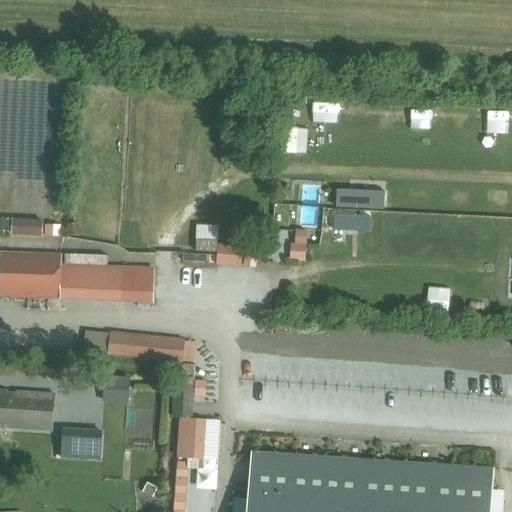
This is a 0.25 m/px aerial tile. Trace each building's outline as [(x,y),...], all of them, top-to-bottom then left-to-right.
[(433,112),(432,100),(413,101),(414,114),(433,112)] [(288,144),(316,145),(318,126),(289,125),(288,144)] [(343,189),(342,202),(387,203),(387,190),(343,189)] [(331,206),(330,221),(360,221),(360,206),(331,206)] [(381,209),(381,222),(411,223),(411,210),(381,209)] [(418,228),(456,229),(457,211),(418,210),(418,228)] [(501,232),(502,212),(463,211),(463,231),(501,232)] [(44,216),(11,215),(11,232),(44,234),(44,216)] [(220,234),(221,221),(200,218),(199,231),(220,234)] [(67,232),(78,229),(77,219),(67,220),(67,232)] [(61,221),(46,220),(44,232),(60,233),(61,221)] [(291,244),(290,260),(306,261),(307,245),(305,245),(306,231),(296,231),(295,244),(291,244)] [(126,272),(86,271),(61,270),(62,254),(0,251),(0,296),(85,301),(126,303),(154,303),(155,273),(126,272)] [(198,357),(198,332),(98,331),(98,356),(198,357)] [(193,418),(194,386),(174,385),(172,418),(193,418)] [(0,427),(52,430),(55,394),(0,390),(0,427)] [(62,429),(60,458),(99,461),(101,431),(62,429)] [(491,511),(495,462),(250,451),(249,491),(232,494),(230,511),(491,511)]
